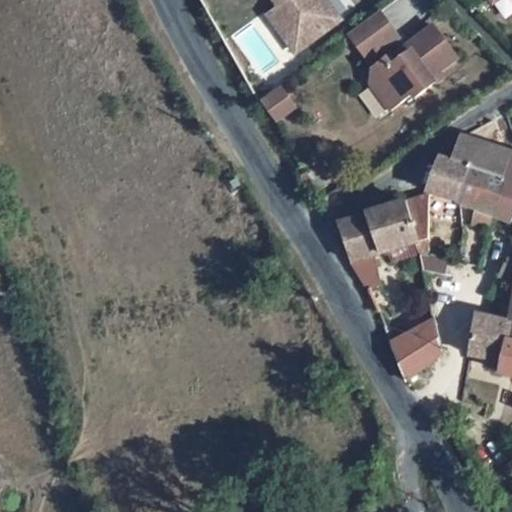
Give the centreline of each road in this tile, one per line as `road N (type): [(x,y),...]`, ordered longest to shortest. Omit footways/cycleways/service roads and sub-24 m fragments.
road 1 (secondary): [(174,0),(306,231)]
road 2 (unclassified): [(306,231),(511,95)]
road 3 (secondary): [(306,231),(408,417)]
road 4 (residential): [(461,286),(447,382),(408,417)]
